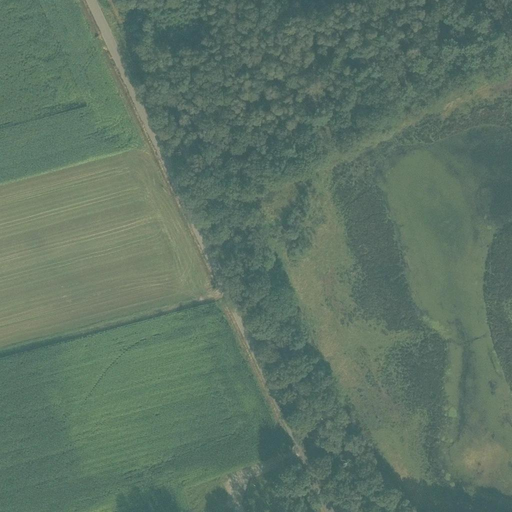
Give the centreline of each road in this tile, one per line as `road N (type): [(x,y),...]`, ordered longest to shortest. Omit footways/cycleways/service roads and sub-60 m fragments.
road 1 (unclassified): [(329,511),(90,0)]
road 2 (track): [(0,353),(227,293)]
